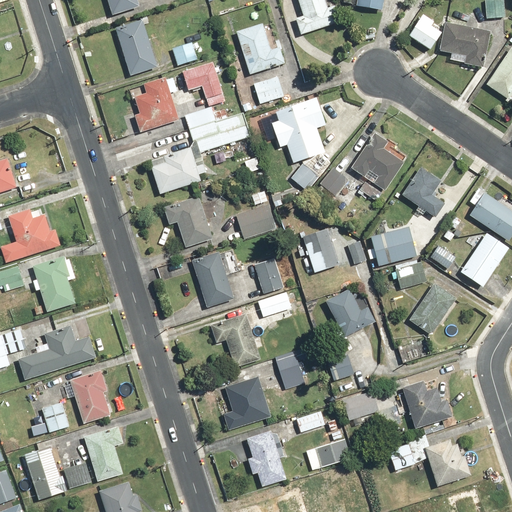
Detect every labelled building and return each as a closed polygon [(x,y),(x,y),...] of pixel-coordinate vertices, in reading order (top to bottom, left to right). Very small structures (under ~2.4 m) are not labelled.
[(136,6),(134,0),(104,0),(109,15),(136,6)] [(322,0),(295,0),(300,16),(293,18),(298,35),(338,21),(333,6),(325,8),(322,0)] [(381,0),(354,0),(354,6),(380,10),(381,0)] [(507,0),(486,0),(487,19),(508,19),(507,0)] [(140,19),(112,28),(127,77),(155,68),(140,19)] [(487,31),(441,22),(436,50),(463,55),(462,63),(480,67),(487,31)] [(260,23),(233,31),(246,75),(283,63),(278,47),(268,50),(260,23)] [(195,43),(175,48),(180,66),(200,60),(195,43)] [(511,91),(511,49),(508,47),(483,84),(506,100),(511,91)] [(210,62),(180,72),(186,91),(199,86),(206,106),(223,101),(210,62)] [(176,120),(163,78),(140,85),(143,93),(132,97),(137,114),(132,116),(137,132),(176,120)] [(281,78),(255,85),(261,105),(287,98),(281,78)] [(314,98),(273,112),(276,120),(268,123),(276,148),(284,145),(291,163),(323,153),(314,128),(324,125),(314,98)] [(383,191),(401,162),(380,149),(385,142),(371,133),(348,169),(383,191)] [(146,162),(157,195),(198,181),(187,148),(146,162)] [(260,158),(248,162),(251,174),(263,171),(260,158)] [(12,159),(0,162),(0,194),(21,188),(12,159)] [(322,177),(307,164),(295,178),(309,191),(322,177)] [(419,166),(399,194),(431,217),(441,203),(429,194),(439,181),(419,166)] [(337,168),(323,184),(338,197),(352,181),(337,168)] [(280,231),(272,204),(268,192),(255,196),(258,208),(240,214),(248,240),(280,231)] [(511,213),(481,193),(466,215),(506,241),(511,232),(511,213)] [(210,239),(196,195),(159,207),(165,225),(174,222),(182,248),(210,239)] [(33,209),(12,216),(20,242),(3,248),(8,264),(64,246),(59,229),(54,231),(48,215),(37,219),(33,209)] [(406,226),(368,237),(376,267),(414,257),(406,226)] [(325,228),(299,236),(311,272),(336,264),(325,228)] [(481,287),(506,248),(483,234),(458,272),(481,287)] [(363,241),(349,246),(356,266),(370,261),(363,241)] [(443,245),(434,259),(451,271),(461,257),(443,245)] [(217,251),(188,260),(204,308),(232,300),(217,251)] [(67,256),(36,266),(50,311),(79,303),(71,277),(73,276),(67,256)] [(276,258),(256,265),(267,294),(286,287),(276,258)] [(426,262),(397,270),(402,290),(432,282),(426,262)] [(0,287),(3,287),(5,293),(27,287),(22,268),(0,273),(0,287)] [(429,335),(453,298),(428,283),(405,320),(429,335)] [(345,289),(322,302),(341,337),(371,321),(364,307),(357,311),(345,289)] [(290,293),(259,302),(264,318),(295,309),(290,293)] [(258,359),(243,313),(208,325),(214,343),(223,340),(231,367),(258,359)] [(22,358),(28,379),(100,358),(94,337),(79,341),(75,325),(48,333),(53,349),(22,358)] [(21,328),(0,335),(0,368),(13,364),(10,354),(28,348),(21,328)] [(297,353),(277,360),(286,390),(307,383),(297,353)] [(350,353),(330,361),(338,382),(358,375),(350,353)] [(106,370),(73,380),(87,423),(115,415),(108,392),(112,391),(106,370)] [(268,417),(255,377),(222,387),(230,411),(220,414),(225,431),(268,417)] [(421,380),(399,387),(412,429),(451,417),(445,400),(439,402),(434,387),(424,390),(421,380)] [(380,412),(391,408),(385,392),(345,408),(351,423),(380,412)] [(63,401),(43,408),(51,433),(72,426),(63,401)] [(23,414),(17,407),(6,416),(12,423),(23,414)] [(323,411),(298,420),(303,433),(328,425),(323,411)] [(122,426),(87,437),(101,482),(127,474),(119,446),(128,444),(122,426)] [(283,478),(268,430),(244,438),(250,457),(244,459),(249,475),(255,473),(259,486),(283,478)] [(349,440),(308,452),(314,472),(355,460),(349,440)] [(447,440),(422,448),(434,487),(468,477),(462,456),(459,457),(455,444),(449,446),(447,440)] [(54,447),(28,455),(43,499),(71,490),(67,476),(64,477),(54,447)] [(11,470),(0,473),(0,505),(0,506),(22,498),(11,470)] [(133,481),(102,491),(108,511),(145,511),(146,511),(141,494),(137,495),(133,481)] [(486,511),(478,488),(452,497),(457,511),(453,511),(486,511)] [(289,499),(278,503),(280,511),(332,511),(331,507),(317,511),(309,511),(302,490),(287,495),(289,499)] [(412,496),(399,499),(402,509),(415,505),(412,496)]
